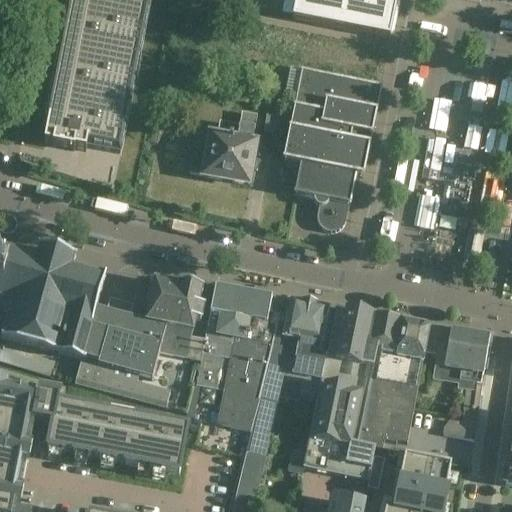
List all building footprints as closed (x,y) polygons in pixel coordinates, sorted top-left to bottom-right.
[(58,134),(55,151),(96,159),(97,155),(131,162),(162,0),(81,0),(55,133),(58,134)] [(296,0),(293,21),(293,22),(313,26),(311,33),(310,32),(310,34),(304,62),(304,63),(383,79),(383,78),(382,77),(395,11),(396,12),(396,10),(395,10),(397,3),(398,4),(398,2),(397,2),(397,0),(296,0)] [(229,73),(227,84),(252,89),(254,78),(229,73)] [(290,132),(368,146),(381,89),(302,73),(290,132)] [(241,92),(239,104),(250,106),(252,94),(241,92)] [(194,160),(191,176),(203,178),(203,180),(249,187),(255,147),(252,146),(256,119),(243,117),(241,130),(222,127),(219,140),(211,139),(208,162),(194,160)] [(267,117),(264,134),(279,137),(282,120),(267,117)] [(368,146),(290,132),(283,165),(300,168),(355,179),(362,180),(368,146)] [(355,179),(300,168),(294,198),(314,202),(314,206),(316,209),(319,210),(317,219),(317,225),(320,231),(325,235),(331,236),(337,235),(340,233),(341,232),(344,228),(345,226),(346,220),(348,208),(349,209),(355,179)] [(196,286),(187,285),(183,288),(180,287),(180,290),(174,289),(155,285),(154,286),(151,285),(150,286),(147,303),(151,303),(146,324),(130,320),(132,311),(121,308),(109,305),(106,314),(96,311),(97,310),(96,310),(105,278),(104,278),(72,269),(75,258),(40,249),(37,261),(3,251),(1,259),(0,259),(0,300),(3,301),(1,306),(6,313),(10,315),(3,339),(82,361),(75,386),(166,410),(170,394),(150,389),(137,386),(139,379),(152,382),(159,356),(184,362),(201,365),(205,343),(190,340),(192,334),(193,334),(195,321),(200,322),(203,310),(198,309),(201,292),(198,291),(196,286)] [(197,388),(191,422),(249,436),(250,437),(280,315),(269,313),(271,300),(216,290),(209,324),(205,343),(201,365),(196,388),(197,388)] [(297,400),(315,404),(323,365),(326,351),(335,312),(328,311),(328,310),(290,303),(290,304),(283,303),(280,315),(250,437),(232,511),(253,511),(276,414),(281,387),(298,388),(297,400)] [(381,320),(364,317),(335,311),(335,312),(326,351),(323,365),(315,404),(303,470),(369,484),(374,460),(376,451),(358,448),(362,431),(359,430),(381,320)] [(429,330),(381,320),(359,430),(362,431),(358,448),(376,451),(382,452),(384,443),(396,446),(396,444),(407,445),(421,364),(423,364),(424,355),(429,330)] [(437,357),(433,382),(459,386),(458,391),(465,392),(462,425),(450,423),(444,430),(444,437),(474,443),(482,386),(481,385),(484,366),(485,360),(489,340),(441,332),(429,330),(424,355),(437,357)] [(0,354),(0,365),(48,381),(50,381),(53,369),(0,354)] [(12,511),(16,490),(17,487),(18,482),(19,474),(20,468),(29,421),(35,393),(0,386),(0,511),(12,511)] [(63,455),(75,457),(87,459),(101,462),(113,464),(138,469),(149,471),(153,472),(165,474),(179,477),(185,448),(188,430),(59,405),(60,399),(61,392),(39,388),(33,421),(51,425),(46,452),(51,452),(63,455)] [(447,487),(449,475),(451,467),(405,458),(394,509),(386,508),(385,511),(362,511),(363,509),(331,502),(328,511),(443,511),(445,506),(448,490),(446,490),(447,487)] [(369,484),(368,490),(378,492),(384,462),(374,460),(369,484)] [(363,493),(352,491),(351,500),(361,502),(363,493)] [(170,511),(144,502),(140,511),(170,511)]
